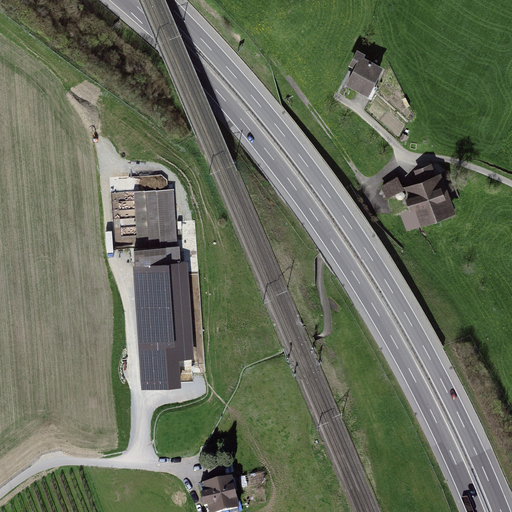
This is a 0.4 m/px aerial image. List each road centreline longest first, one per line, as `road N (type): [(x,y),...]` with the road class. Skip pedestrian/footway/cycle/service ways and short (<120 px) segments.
road 1 (motorway): [(130,0),(233,110),(326,231),(403,358),(476,511)]
road 2 (motorway): [(501,511),(426,351),(357,235),(280,131),(164,0)]
road 3 (unclassified): [(48,463),(76,404),(134,365),(128,275)]
road 4 (track): [(237,24),(368,187)]
road 5 (track): [(326,332),(321,260),(380,175)]
road 6 (unclassified): [(380,175),(402,157),(483,170),(511,185)]
road 7 (unclassified): [(186,470),(48,463)]
